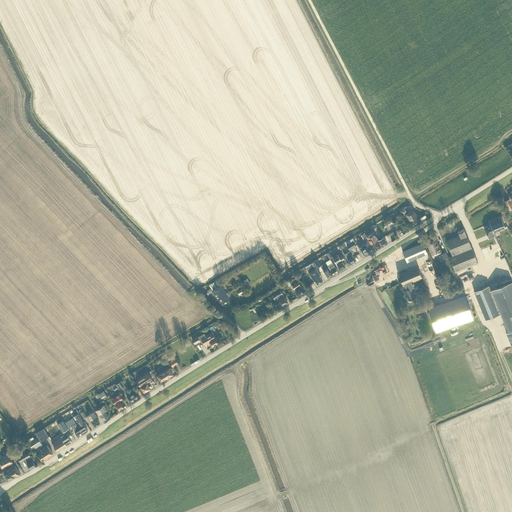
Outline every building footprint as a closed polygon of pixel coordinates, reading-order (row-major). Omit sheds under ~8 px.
[(414,225),(418,222),(416,217),(417,216),(413,210),(405,214),(410,222),(411,222),(414,225)] [(490,225),(484,228),(487,235),(489,239),(495,236),(494,232),(505,227),(501,218),(489,223),(490,225)] [(477,263),(470,244),(463,229),(457,231),(459,235),(446,241),(452,256),(449,257),(455,272),(477,263)] [(372,244),(375,249),(386,242),(383,237),(378,240),(378,241),(373,232),(366,237),(371,244),(372,244)] [(426,242),(424,242),(428,251),(429,250),(432,256),(437,254),(438,253),(440,257),(444,255),(443,253),(435,237),(426,242)] [(364,240),(357,244),(360,249),(361,251),(364,255),(369,252),(368,249),(365,246),(367,244),(369,243),(367,240),(365,241),(364,240)] [(351,242),(346,245),(350,250),(356,247),(352,242),(352,241),(351,242)] [(426,253),(423,244),(422,243),(402,252),(407,262),(426,253)] [(347,252),(344,254),(350,264),(355,261),(352,254),(353,254),(351,250),(347,252)] [(340,270),(345,267),(342,261),(344,259),(341,255),(338,256),(337,255),(332,258),(340,270)] [(325,262),(333,275),(338,272),(333,263),(330,259),(325,262)] [(328,278),(332,275),(325,263),(320,266),(328,278)] [(313,264),(306,268),(309,272),(308,272),(311,276),(313,280),(314,282),(315,281),(317,285),(322,281),(319,276),(320,276),(313,264)] [(422,278),(417,266),(398,274),(403,286),(405,290),(404,290),(408,300),(415,297),(411,288),(415,286),(413,281),(422,278)] [(301,287),(298,282),(300,280),(297,275),(295,277),(295,278),(290,281),(292,285),(298,296),(305,292),(302,287),(301,287)] [(251,285),(247,278),(243,281),(247,287),(251,285)] [(511,282),(511,281),(491,290),(489,285),(474,291),(485,319),(500,313),(508,332),(506,333),(511,347),(511,282)] [(212,290),(217,299),(218,298),(222,304),(229,300),(227,297),(230,296),(227,292),(226,293),(220,284),(220,285),(217,286),(213,289),(212,290)] [(277,292),(272,295),(273,297),(275,299),(277,298),(282,306),(288,303),(283,296),(282,294),(280,290),(282,289),(281,287),(276,290),(277,292)] [(473,319),(465,295),(428,308),(436,332),(473,319)] [(212,347),(219,343),(216,337),(214,336),(215,336),(212,331),(205,335),(204,333),(198,336),(201,340),(203,345),(209,342),(212,347)] [(194,337),(192,338),(195,344),(200,341),(197,336),(194,337)] [(161,382),(173,375),(169,368),(157,375),(161,382)] [(148,373),(138,379),(134,372),(132,373),(140,387),(144,393),(150,389),(146,383),(152,379),(148,373)] [(126,388),(122,380),(116,384),(121,391),(126,388)] [(139,397),(135,390),(126,396),(131,403),(139,397)] [(124,407),(120,401),(122,399),(119,394),(116,396),(117,397),(116,398),(115,397),(111,400),(119,411),(124,407)] [(104,421),(109,418),(102,406),(96,410),(101,418),(101,417),(104,421)] [(94,427),(100,424),(98,420),(99,420),(94,412),(88,416),(94,427)] [(83,424),(85,423),(79,413),(73,417),(78,424),(77,424),(79,426),(83,434),(87,431),(84,426),(83,424)] [(73,418),(65,423),(68,428),(72,426),(74,430),(73,431),(74,432),(75,432),(78,437),(83,434),(79,426),(78,427),(73,418)] [(62,420),(58,423),(57,424),(63,432),(68,429),(62,420)] [(43,428),(36,432),(38,437),(46,432),(44,428),(43,428)] [(41,441),(49,436),(46,432),(38,437),(41,441)] [(42,444),(37,437),(35,433),(31,435),(33,437),(28,440),(29,442),(28,442),(33,449),(42,444)] [(56,451),(71,442),(68,437),(65,433),(63,434),(64,435),(61,437),(61,438),(52,444),(56,451)] [(41,461),(53,454),(47,445),(40,450),(42,452),(37,455),(41,461)] [(18,457),(17,457),(20,462),(24,460),(30,469),(35,466),(32,461),(34,460),(31,455),(30,456),(28,452),(23,454),(18,457)] [(0,466),(2,470),(10,465),(11,468),(7,470),(6,470),(7,474),(5,475),(8,480),(20,474),(15,465),(14,466),(13,463),(8,453),(1,457),(1,455),(0,455),(0,466)]
